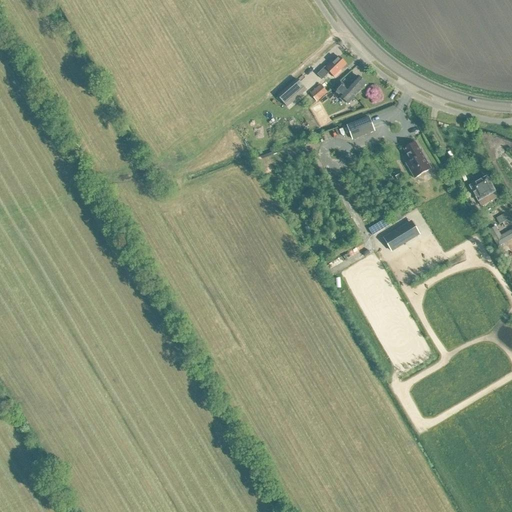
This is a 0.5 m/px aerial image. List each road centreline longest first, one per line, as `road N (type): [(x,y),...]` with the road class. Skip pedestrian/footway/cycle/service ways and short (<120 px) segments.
road 1 (track): [(348,22),(183,151),(0,222)]
road 2 (tertiary): [(511,106),(452,97),(401,73),(332,0)]
